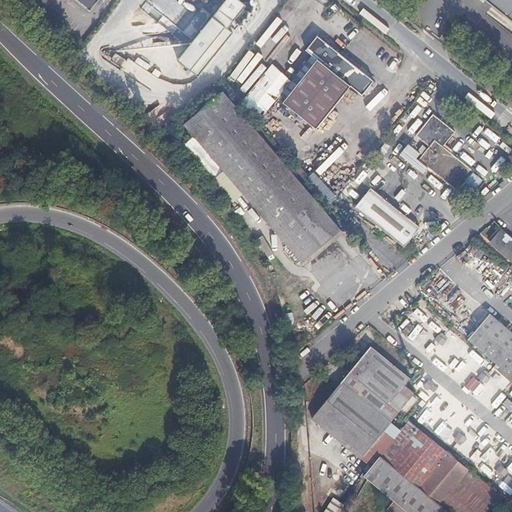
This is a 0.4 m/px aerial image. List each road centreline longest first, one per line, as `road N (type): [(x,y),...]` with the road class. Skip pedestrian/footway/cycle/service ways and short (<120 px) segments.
road 1 (motorway): [(270,511),(274,400),(257,315),(227,258),(183,204),(0,33)]
road 2 (motorway): [(0,215),(61,217),(110,240),(166,284),(206,330),(230,382),(236,432),(229,469),(204,511)]
road 3 (unclassified): [(511,188),(316,354)]
road 4 (residential): [(356,0),(511,123)]
